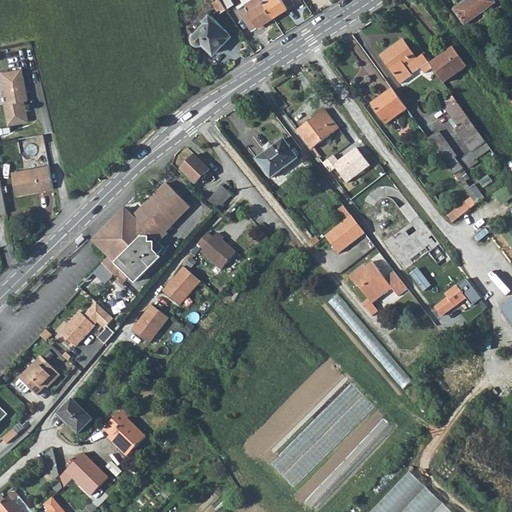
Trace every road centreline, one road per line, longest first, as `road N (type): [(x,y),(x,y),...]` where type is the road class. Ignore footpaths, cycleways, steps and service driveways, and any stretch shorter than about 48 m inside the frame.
road 1 (track): [(306,42),(494,290)]
road 2 (tertiary): [(0,302),(197,113)]
road 3 (track): [(466,511),(427,476),(455,418),(491,381),(494,290)]
road 4 (residential): [(197,113),(292,233),(340,276)]
road 5 (tertiary): [(197,113),(371,0)]
